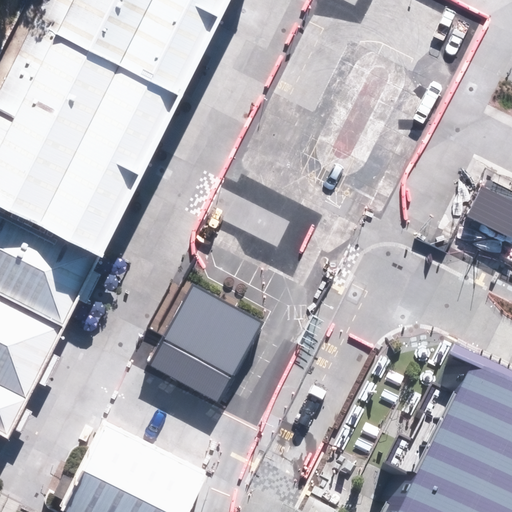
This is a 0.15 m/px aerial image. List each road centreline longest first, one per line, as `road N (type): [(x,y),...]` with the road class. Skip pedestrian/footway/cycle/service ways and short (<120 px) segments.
road 1 (residential): [(270,511),(387,305),(420,295),(511,335)]
road 2 (unknown): [(444,302),(511,195)]
